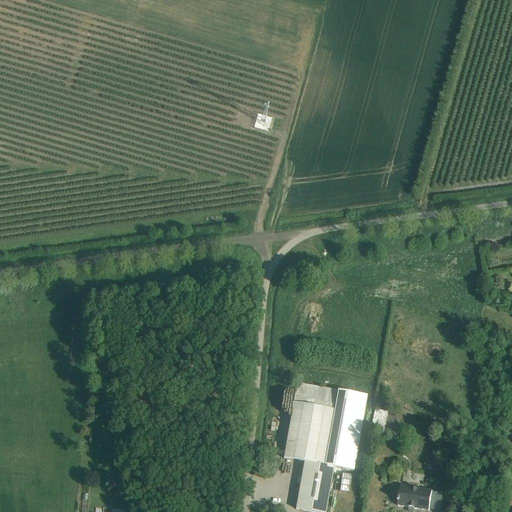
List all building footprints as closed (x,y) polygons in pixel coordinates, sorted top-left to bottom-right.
[(129,333),(121,340),(126,346),(134,339),(129,333)] [(296,384),(283,459),(304,463),(334,468),(353,472),(366,397),(296,384)] [(296,509),(295,510),(308,511),(325,511),(334,468),(304,463),(296,509)] [(340,493),(349,493),(350,475),(341,475),(340,493)] [(432,490),(401,485),(397,505),(429,510),(432,490)]
